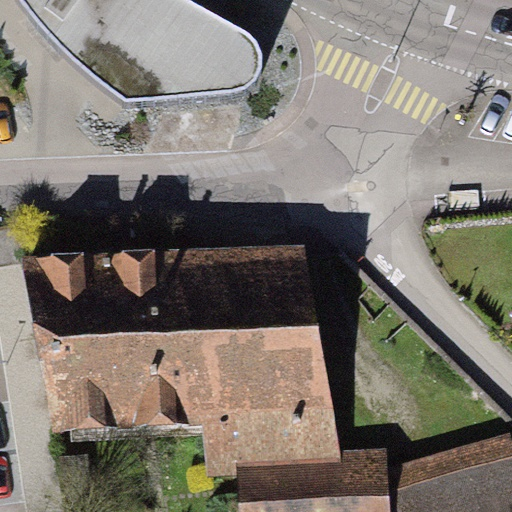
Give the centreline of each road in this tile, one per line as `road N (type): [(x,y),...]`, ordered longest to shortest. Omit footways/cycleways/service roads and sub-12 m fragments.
road 1 (residential): [(331,178),(0,200)]
road 2 (residential): [(511,391),(443,329),(331,178)]
road 3 (residential): [(413,0),(331,178)]
